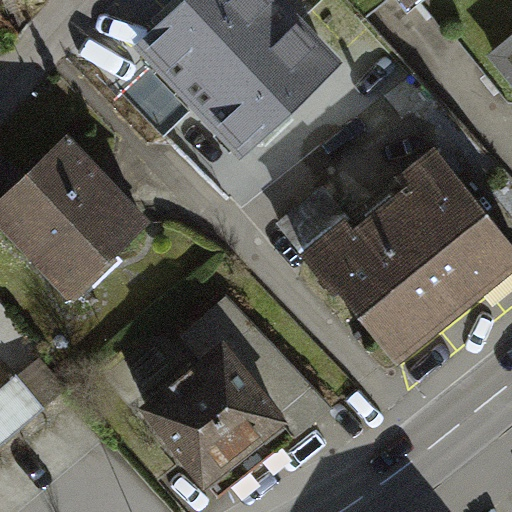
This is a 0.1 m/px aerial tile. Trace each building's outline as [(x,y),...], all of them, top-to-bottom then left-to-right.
[(342,53),(290,0),(170,0),(134,34),(242,148),(342,53)] [(511,31),(492,48),(511,72),(511,31)] [(148,221),(65,134),(0,194),(0,202),(79,286),(148,221)] [(511,251),(434,155),(312,252),(400,361),(511,271),(511,251)] [(224,352),(148,412),(214,495),(290,434),(224,352)] [(0,447),(51,412),(24,373),(0,390),(0,447)]
